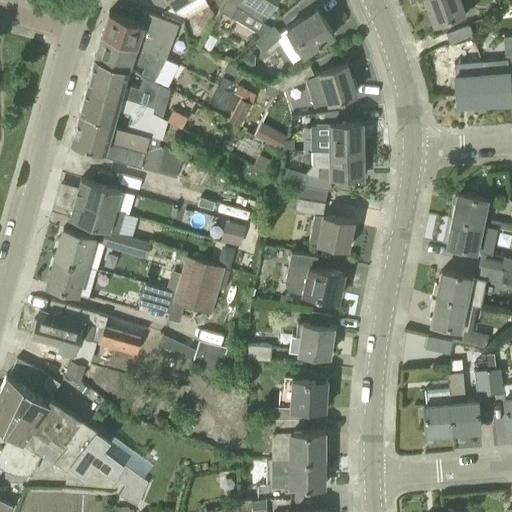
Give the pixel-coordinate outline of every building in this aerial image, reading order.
[(224,0),(219,10),(230,16),(237,6),(259,18),(263,11),(266,13),(273,0),(224,0)] [(474,10),(470,0),(426,0),(434,23),(474,10)] [(273,24),(261,34),(254,39),(262,50),(277,39),(293,61),(334,34),(317,8),(280,32),(273,24)] [(102,34),(165,59),(179,25),(143,10),(139,22),(109,11),(102,34)] [(469,23),(446,32),(450,44),(473,35),(469,23)] [(143,75),(154,81),(165,59),(102,34),(95,56),(129,70),(132,63),(145,67),(141,74),(143,75)] [(217,37),(210,34),(204,45),(211,48),(217,37)] [(511,35),(502,36),(504,59),(481,61),(484,102),(511,100),(508,61),(511,60),(511,35)] [(250,69),(254,64),(255,56),(249,50),(240,58),(250,69)] [(125,82),(129,70),(95,56),(87,85),(119,95),(154,107),(152,112),(162,117),(170,89),(154,81),(143,75),(139,87),(125,82)] [(457,104),(484,102),(481,61),(464,62),(465,74),(455,75),(457,104)] [(238,67),(227,62),(223,70),(234,75),(238,67)] [(269,83),(278,87),(283,90),(314,74),(309,63),(269,83)] [(347,63),(328,69),(318,72),(318,75),(305,79),(313,106),(340,97),(340,99),(344,98),(344,96),(356,93),(347,63)] [(227,89),(231,80),(223,76),(218,85),(227,89)] [(278,87),(269,83),(265,92),(273,96),(278,87)] [(231,113),(240,96),(233,93),(232,93),(217,84),(208,101),(224,109),(231,113)] [(238,84),(237,85),(234,92),(233,93),(240,96),(262,108),(267,99),(238,84)] [(162,118),(162,117),(152,112),(154,107),(119,95),(87,85),(78,115),(114,125),(114,124),(118,109),(131,113),(126,128),(161,138),(167,119),(162,118)] [(241,98),(230,119),(239,124),(250,102),(241,98)] [(330,149),(362,148),(362,122),(348,122),(347,109),(314,109),(315,134),(320,134),(320,148),(330,149)] [(126,128),(114,124),(114,125),(78,115),(71,141),(104,150),(103,155),(177,175),(182,156),(159,145),(161,138),(126,128)] [(277,128),(271,140),(279,144),(285,132),(277,128)] [(300,183),(327,188),(327,187),(331,187),(330,175),(363,175),(362,148),(330,149),(330,163),(318,163),(318,175),(303,170),(300,183)] [(260,153),(253,165),(262,170),(269,158),(260,153)] [(75,198),(115,210),(121,190),(81,178),(75,198)] [(72,204),(79,184),(63,179),(57,199),(72,204)] [(324,199),(327,188),(300,183),(298,194),(324,199)] [(452,219),(482,224),(487,198),(457,192),(452,219)] [(321,212),(324,199),(298,194),(295,206),(321,212)] [(119,232),(124,213),(115,210),(75,198),(69,218),(105,229),(110,230),(110,229),(119,232)] [(268,214),(258,211),(255,221),(265,223),(268,214)] [(354,219),(314,211),(307,241),(348,249),(348,248),(345,247),(351,220),(354,220),(354,219)] [(226,219),(220,240),(240,245),(246,225),(226,219)] [(447,245),(476,251),(482,252),(491,254),(496,228),(482,224),(452,219),(447,245)] [(110,230),(105,229),(102,239),(63,228),(55,256),(87,265),(96,268),(98,269),(105,245),(146,257),(149,246),(150,242),(150,241),(119,232),(110,229),(110,230)] [(234,250),(215,245),(211,261),(230,266),(234,250)] [(297,251),(291,248),(291,251),(289,261),(285,277),(285,281),(286,283),(288,286),(290,287),(293,290),(334,299),(337,282),(341,283),(343,272),(314,266),(316,255),(297,251)] [(503,270),(503,268),(506,257),(491,254),(482,252),(479,265),(503,270)] [(175,291),(169,312),(168,318),(175,321),(180,303),(211,312),(217,291),(224,293),(231,270),(224,267),(225,266),(186,254),(181,273),(175,291)] [(80,292),(87,265),(55,256),(47,284),(77,293),(78,291),(80,292)] [(503,270),(479,265),(477,277),(486,278),(511,283),(511,270),(503,268),(503,270)] [(181,273),(172,270),(167,288),(167,289),(175,291),(181,273)] [(436,296),(468,303),(473,276),(442,270),(436,296)] [(167,289),(167,288),(145,281),(144,284),(139,303),(169,312),(175,291),(167,289)] [(431,323),(463,329),(463,328),(468,303),(436,296),(431,323)] [(39,308),(37,316),(34,315),(32,323),(35,324),(33,332),(46,335),(45,338),(60,342),(58,349),(72,353),(78,335),(134,353),(128,369),(155,377),(164,349),(141,338),(104,327),(107,315),(51,298),(47,311),(39,308)] [(476,328),(480,303),(469,301),(466,327),(476,328)] [(333,325),(301,321),(299,333),(297,349),(297,350),(329,355),(333,325)] [(165,333),(163,333),(144,327),(141,338),(164,349),(165,347),(218,374),(228,347),(199,338),(196,349),(164,334),(165,333)] [(460,342),(481,346),(485,347),(488,333),(472,330),(463,328),(463,329),(460,342)] [(453,339),(428,334),(426,348),(450,353),(453,339)] [(271,345),(249,342),(247,359),(270,361),(271,345)] [(48,403),(21,383),(26,376),(30,378),(38,367),(17,356),(9,374),(7,373),(0,387),(0,394),(37,419),(48,403)] [(81,376),(86,363),(71,358),(67,371),(80,380),(81,376)] [(495,367),(495,360),(486,361),(487,368),(495,367)] [(490,393),(504,391),(503,383),(502,376),(501,367),(501,366),(495,367),(487,368),(490,393)] [(477,395),(490,393),(487,368),(474,370),(477,395)] [(449,386),(453,431),(479,429),(477,397),(465,398),(463,370),(448,371),(450,386),(449,386)] [(273,418),(304,418),(304,407),(325,408),(327,379),(308,378),(308,377),(285,375),(284,388),(280,387),(279,404),(273,404),(273,418)] [(426,433),(453,431),(449,386),(425,388),(426,403),(424,404),(426,433)] [(102,399),(92,393),(86,401),(96,407),(102,399)] [(52,406),(48,403),(37,419),(0,394),(0,426),(11,435),(0,456),(0,471),(2,468),(15,473),(32,473),(38,460),(40,455),(53,463),(55,461),(68,444),(72,447),(83,434),(75,429),(72,433),(46,414),(52,406)] [(83,434),(89,426),(53,400),(50,404),(48,403),(52,406),(46,414),(72,433),(75,429),(83,434)] [(303,430),(304,418),(273,418),(272,457),(324,458),(324,430),(303,430)] [(68,444),(55,461),(67,469),(70,465),(84,474),(92,462),(126,484),(119,494),(137,505),(148,481),(103,447),(108,440),(89,426),(83,434),(72,447),(68,444)] [(324,458),(272,457),(272,484),(266,484),(258,484),(258,499),(266,499),(291,499),(291,486),(324,486),(324,458)] [(0,511),(8,511),(12,504),(0,498),(0,511)] [(251,511),(252,508),(251,499),(239,499),(239,504),(239,511),(251,511)] [(258,499),(251,499),(252,508),(267,507),(266,499),(258,499)]
